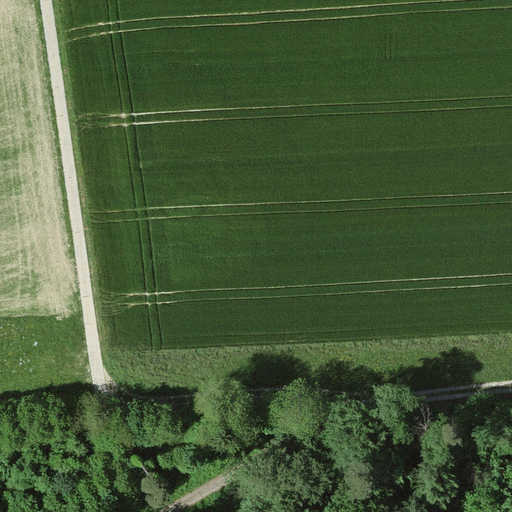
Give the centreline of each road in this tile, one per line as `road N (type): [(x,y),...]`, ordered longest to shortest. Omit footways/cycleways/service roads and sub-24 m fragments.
road 1 (track): [(511,389),(372,401),(100,398),(42,0)]
road 2 (track): [(167,511),(372,401)]
